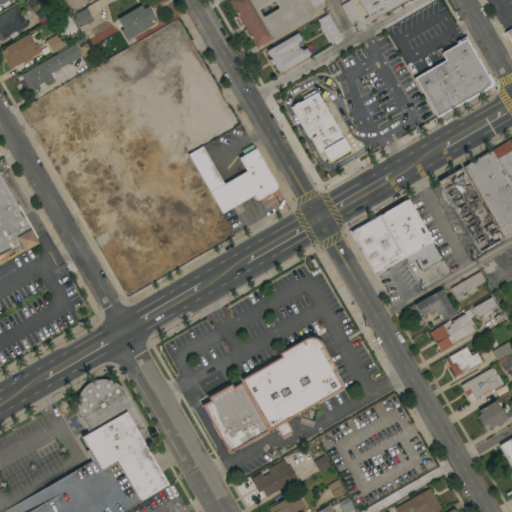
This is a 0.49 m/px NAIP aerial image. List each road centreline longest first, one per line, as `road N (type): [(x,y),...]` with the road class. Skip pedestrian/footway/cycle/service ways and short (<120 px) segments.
road 1 (tertiary): [(321,218),(487,511)]
road 2 (tertiary): [(321,218),(194,0)]
road 3 (residential): [(123,331),(0,116)]
road 4 (residential): [(123,331),(223,511)]
